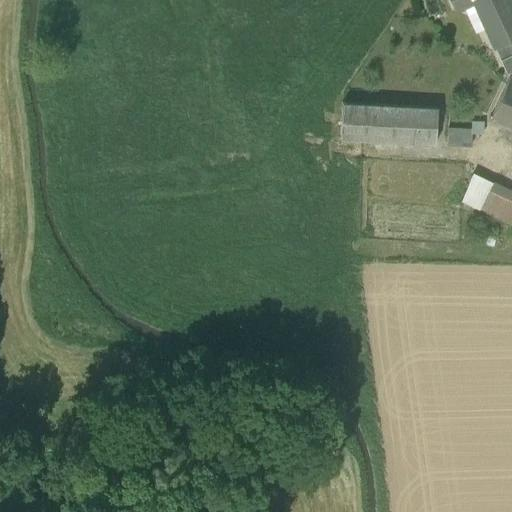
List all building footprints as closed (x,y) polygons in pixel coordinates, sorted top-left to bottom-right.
[(503,45),(508,56),(511,53),(511,10),(507,0),(449,0),(454,10),(473,2),(494,49),(503,45)] [(500,60),(506,74),(511,71),(511,53),(508,56),(500,60)] [(511,77),(510,77),(498,100),(489,120),(511,129),(511,77)] [(340,139),(434,144),(436,108),(342,103),(340,139)] [(446,145),(470,146),(471,133),(483,134),(483,123),(471,122),(471,130),(448,129),(446,145)] [(511,193),(491,184),(472,173),(461,202),(479,210),(511,225),(511,193)]
